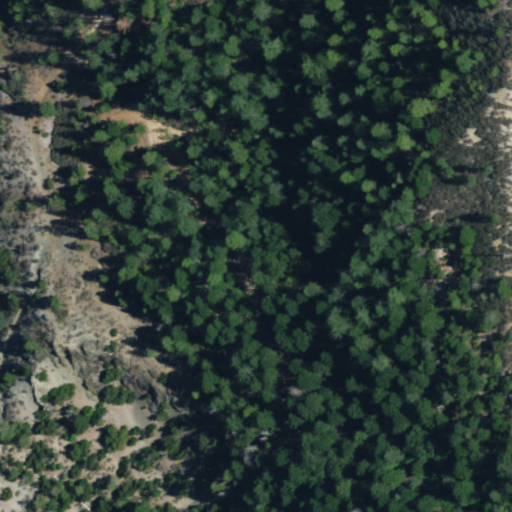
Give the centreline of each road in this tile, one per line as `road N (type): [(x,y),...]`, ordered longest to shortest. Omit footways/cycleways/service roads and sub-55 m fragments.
road 1 (track): [(203,511),(221,493),(286,462),(296,412),(288,363),(258,290),(167,135),(136,108),(109,112),(85,210),(52,213)]
road 2 (track): [(0,153),(72,0)]
